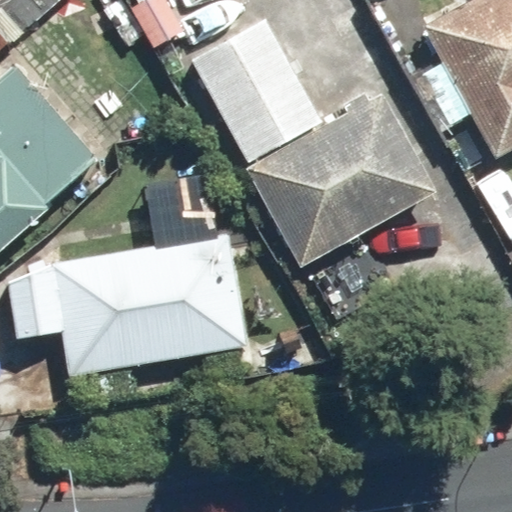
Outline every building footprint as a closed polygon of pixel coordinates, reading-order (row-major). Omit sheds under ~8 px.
[(0,0),(0,58),(73,0),(0,0)] [(172,0),(135,0),(133,1),(158,48),(189,32),(172,0)] [(511,0),(475,0),(435,22),(453,56),(426,69),(454,122),(475,111),(500,158),(511,151),(511,0)] [(250,160),(326,121),(273,17),(196,57),(250,160)] [(26,56),(0,77),(0,254),(113,162),(26,56)] [(326,121),(250,160),(304,266),(442,194),(388,89),(326,121)] [(161,244),(59,261),(61,270),(14,278),(24,338),(71,330),(79,375),(255,345),(236,231),(226,233),(216,172),(151,183),(161,244)]
